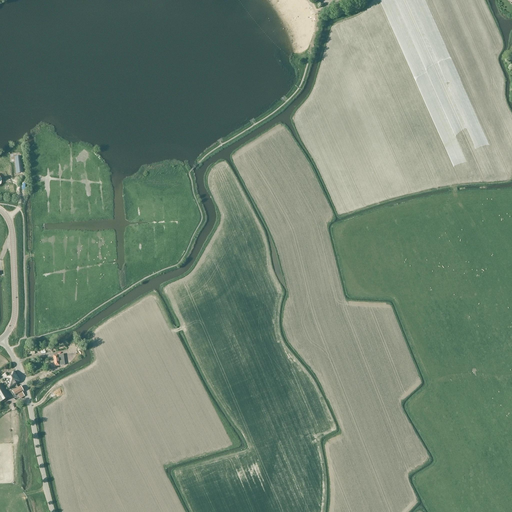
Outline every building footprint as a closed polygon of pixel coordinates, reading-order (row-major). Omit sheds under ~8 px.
[(21,157),(15,158),(16,174),(23,173),(21,157)] [(64,365),(62,355),(53,356),(55,367),(64,365)] [(14,372),(11,373),(8,375),(8,373),(2,377),(9,388),(16,384),(16,383),(19,382),(14,372)] [(2,384),(0,385),(0,403),(10,398),(2,384)] [(15,397),(18,395),(20,399),(24,396),(22,392),(23,392),(20,387),(12,391),(15,397)]
